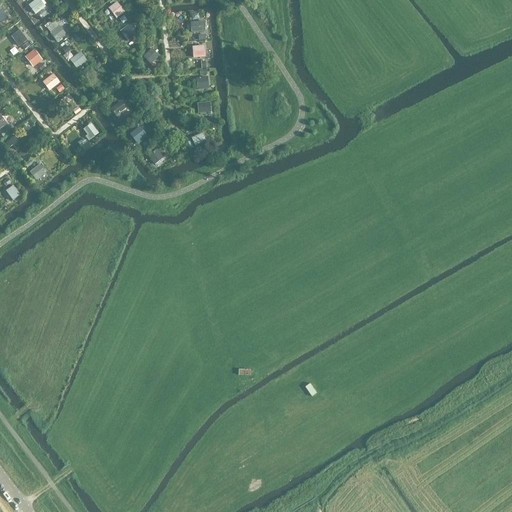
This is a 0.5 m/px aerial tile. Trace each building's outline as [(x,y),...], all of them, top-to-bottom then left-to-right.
[(49,4),(46,0),(35,0),(29,5),(36,14),(49,4)] [(116,18),(125,12),(118,1),(108,7),(116,18)] [(0,10),(0,20),(3,24),(10,19),(3,8),(0,10)] [(69,36),(55,19),(43,28),(57,46),(69,36)] [(205,21),(191,21),(191,32),(206,32),(205,21)] [(135,33),(126,22),(117,31),(126,41),(135,33)] [(28,40),(15,26),(3,36),(16,51),(28,40)] [(204,43),(190,44),(192,62),(206,61),(204,43)] [(152,48),(144,56),(152,64),(160,55),(152,48)] [(35,49),(25,56),(34,67),(43,60),(35,49)] [(73,56),(70,52),(66,54),(75,69),(87,61),(82,51),(73,56)] [(105,84),(94,71),(83,81),(95,93),(105,84)] [(58,84),(48,72),(36,81),(47,94),(58,84)] [(70,94),(59,101),(66,111),(76,104),(70,94)] [(209,100),(195,102),(198,119),(211,117),(209,100)] [(118,119),(129,111),(121,101),(110,109),(118,119)] [(102,132),(91,121),(79,133),(89,144),(102,132)] [(152,137),(140,123),(126,134),(138,149),(152,137)] [(195,146),(206,142),(203,133),(192,137),(195,146)] [(17,134),(7,142),(15,152),(25,145),(17,134)] [(148,155),(154,164),(164,157),(161,152),(165,150),(162,145),(148,155)] [(47,175),(38,163),(24,173),(33,185),(47,175)] [(13,185),(6,191),(13,200),(21,194),(13,185)] [(305,387),(310,396),(316,393),(310,384),(305,387)]
